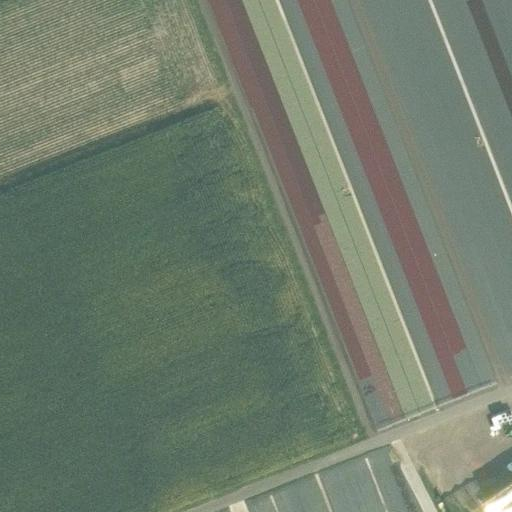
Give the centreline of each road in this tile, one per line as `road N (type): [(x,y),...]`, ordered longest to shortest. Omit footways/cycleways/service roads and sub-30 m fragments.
road 1 (track): [(511,388),(195,511)]
road 2 (track): [(431,511),(422,482),(440,462),(511,427)]
